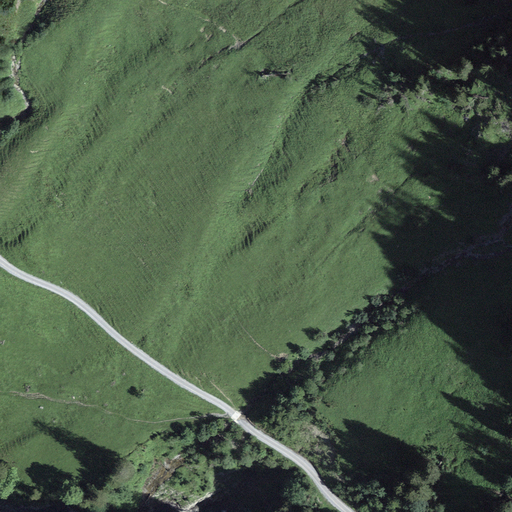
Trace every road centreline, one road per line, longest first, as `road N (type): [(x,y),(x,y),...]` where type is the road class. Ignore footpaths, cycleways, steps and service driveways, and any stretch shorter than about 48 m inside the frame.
road 1 (track): [(231,413),(74,299),(0,260)]
road 2 (track): [(349,511),(231,413)]
